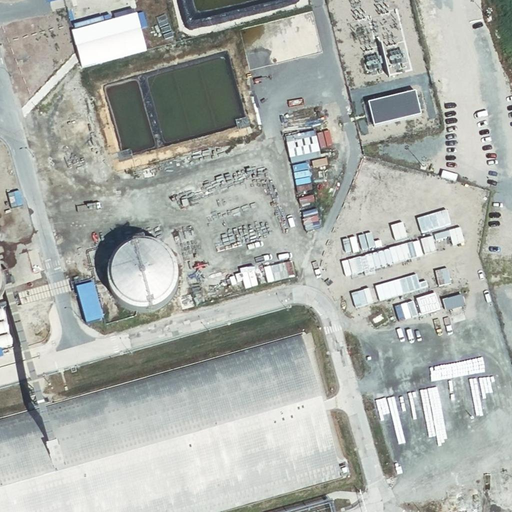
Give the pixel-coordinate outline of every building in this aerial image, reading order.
[(134,17),(70,34),(79,69),(144,52),(134,17)] [(416,94),(369,105),(374,126),(421,116),(416,94)] [(242,119),(237,120),(238,123),(240,130),(252,127),(249,117),(242,119)] [(124,152),(117,153),(120,163),(132,159),(131,153),(130,150),(124,152)] [(115,296),(124,303),(135,305),(147,304),(157,299),(166,291),(171,281),(173,270),(170,259),(165,249),(156,241),(146,237),(134,236),(123,239),(114,245),(107,254),(103,265),(103,277),(107,288),(115,296)] [(0,290),(9,288),(5,274),(0,275),(0,290)] [(101,322),(97,297),(73,301),(77,326),(101,322)] [(298,337),(0,420),(0,511),(233,511),(339,483),(298,337)]
